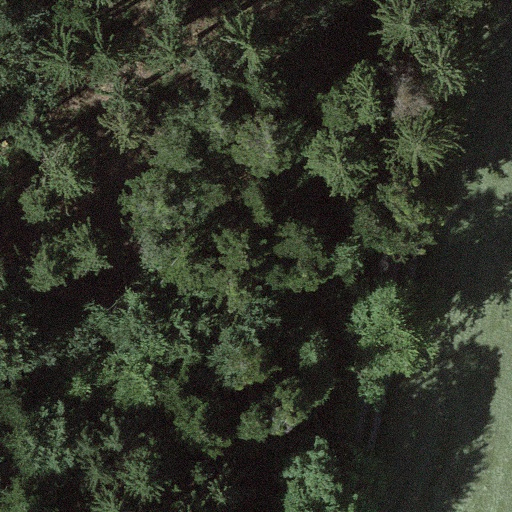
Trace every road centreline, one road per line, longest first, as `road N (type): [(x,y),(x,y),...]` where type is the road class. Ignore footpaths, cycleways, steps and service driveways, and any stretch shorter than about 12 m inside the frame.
road 1 (track): [(484,0),(351,511)]
road 2 (track): [(0,279),(128,304),(212,358),(306,511)]
